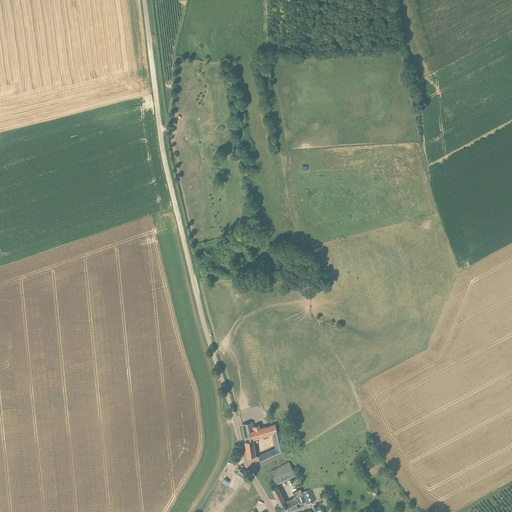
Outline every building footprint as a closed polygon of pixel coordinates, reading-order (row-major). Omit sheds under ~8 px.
[(254,430),(253,426),(252,422),(242,424),(245,441),(250,440),(248,431),(254,430)] [(259,425),(253,426),(254,430),(248,431),(250,440),(245,441),(247,457),(255,455),(254,439),(274,434),(277,448),(259,456),(261,465),(287,454),(282,431),(278,432),(276,424),(260,428),(259,425)] [(277,485),(296,476),(290,463),(270,472),(277,485)] [(241,468),(239,467),(237,470),(239,471),(238,472),(244,476),(246,472),(241,468)] [(283,503),(285,502),(283,498),(277,486),(272,489),(278,501),(280,504),(283,503)] [(287,509),(293,506),(300,502),(298,497),(303,495),(303,493),(301,489),(293,492),(295,497),(285,502),(283,503),(287,509)] [(303,493),(303,495),(306,502),(307,504),(316,500),(311,490),(303,493)] [(287,509),(283,503),(280,504),(275,507),(277,511),(289,511),(295,510),(293,506),(287,509)]
